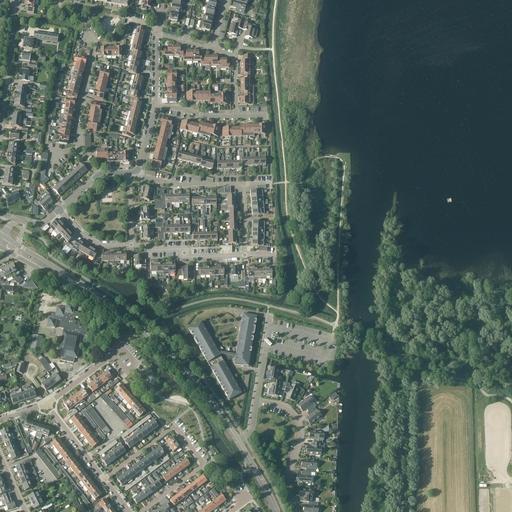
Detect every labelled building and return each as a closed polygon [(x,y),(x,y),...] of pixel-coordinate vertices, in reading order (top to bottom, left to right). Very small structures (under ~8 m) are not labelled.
[(34,14),(35,0),(25,0),(25,4),(29,5),(28,8),(27,8),(26,13),(34,14)] [(151,8),(152,2),(142,0),(140,10),(147,11),(148,8),(151,8)] [(216,6),(217,2),(215,1),(215,0),(209,0),(208,3),(205,2),(204,7),(206,7),(216,10),(217,7),(216,6)] [(244,14),(246,5),(234,2),(232,8),(236,9),(235,12),(244,14)] [(179,10),(180,7),(172,5),(171,9),(170,9),(169,12),(180,14),(181,10),(179,10)] [(216,13),(216,10),(206,7),(205,11),(206,12),(205,15),(213,17),(214,13),(216,13)] [(179,19),(180,14),(169,12),(169,16),(170,16),(169,20),(177,22),(178,18),(179,19)] [(212,21),(213,17),(205,15),(205,18),(203,17),(202,22),(213,24),(214,21),(212,21)] [(213,24),(202,22),(201,21),(199,29),(210,32),(211,27),(212,27),(213,24)] [(238,29),(242,30),(244,22),(238,21),(236,25),(231,24),(229,34),(232,35),(232,36),(236,37),(238,29)] [(256,38),(258,31),(255,30),(256,25),(244,22),(242,30),(246,30),(245,37),(253,39),(253,37),(256,38)] [(145,37),(146,32),(144,32),(145,29),(137,27),(135,35),(145,37)] [(35,32),(34,39),(57,42),(58,36),(58,35),(54,35),(35,32)] [(24,39),(23,48),(32,50),(33,48),(36,49),(37,40),(34,40),(24,39)] [(174,57),(174,47),(168,47),(168,49),(162,49),(162,57),(174,57)] [(183,57),(183,56),(183,51),(180,51),(180,47),(174,47),(174,57),(183,57)] [(97,58),(101,57),(106,57),(106,48),(100,48),(100,50),(98,50),(97,53),(97,58)] [(141,53),(131,51),(130,57),(132,57),(142,59),(143,53),(141,53)] [(192,62),(192,52),(186,52),(186,56),(183,56),(183,57),(183,62),(192,62)] [(202,62),(202,61),(202,56),(198,56),(198,52),(192,52),(192,62),(202,62)] [(33,63),(33,58),(30,57),(31,55),(22,54),(21,61),(33,63)] [(76,62),(85,65),(87,60),(83,59),(84,56),(78,54),(76,62)] [(240,68),(250,68),(250,55),(243,55),(243,62),(240,62),(240,68)] [(211,67),(211,57),(204,57),(204,61),(202,61),(202,62),(202,67),(211,67)] [(220,69),(220,61),(217,61),(217,57),(211,57),(211,67),(217,67),(217,69),(220,69)] [(230,69),(230,63),(227,63),(227,59),(220,59),(220,61),(220,69),(230,69)] [(83,74),(84,70),(75,67),(72,66),(71,71),(83,74)] [(250,77),(250,68),(240,68),(240,74),(243,74),(243,77),(250,77)] [(20,69),(19,76),(22,76),(22,81),(27,81),(30,82),(33,82),(34,78),(31,77),(29,77),(29,75),(30,75),(33,75),(34,73),(37,73),(37,71),(26,70),(20,69)] [(108,77),(110,71),(101,69),(100,75),(108,77)] [(81,79),(83,74),(71,71),(69,76),(81,79)] [(107,83),(108,77),(100,75),(98,81),(107,83)] [(80,84),(81,79),(69,76),(68,81),(71,82),(80,84)] [(250,86),(250,77),(243,77),(243,80),(238,80),(238,84),(239,84),(239,86),(250,86)] [(105,89),(107,83),(98,81),(96,87),(105,89)] [(77,94),(78,92),(79,89),(67,86),(67,89),(69,90),(69,92),(77,94)] [(243,93),(243,96),(253,96),(253,86),(250,86),(239,86),(239,90),(238,90),(238,93),(243,93)] [(17,92),(16,93),(26,95),(26,94),(27,93),(26,92),(27,88),(21,87),(18,87),(17,92)] [(104,95),(105,89),(96,87),(95,93),(104,95)] [(102,101),(104,95),(95,93),(93,99),(102,101)] [(253,105),(253,96),(243,96),(243,99),(238,99),(238,102),(239,102),(239,105),(253,105)] [(141,109),(143,104),(136,102),(137,99),(131,98),(130,101),(133,101),(132,107),(141,109)] [(15,100),(15,106),(24,107),(24,103),(25,104),(32,105),(33,102),(33,101),(25,100),(16,99),(15,100)] [(92,101),(90,109),(99,111),(100,107),(105,108),(106,104),(92,101)] [(90,109),(88,123),(97,124),(99,125),(102,111),(99,111),(90,109)] [(171,126),(173,119),(164,116),(162,124),(171,126)] [(187,132),(189,123),(182,121),(180,130),(187,132)] [(88,123),(87,130),(96,132),(97,124),(88,123)] [(203,136),(206,125),(200,123),(199,125),(197,134),(203,136)] [(171,133),(173,127),(171,126),(162,124),(160,131),(171,133)] [(210,137),(211,135),(213,126),(206,125),(203,136),(210,137)] [(259,135),(267,135),(267,125),(259,126),(259,135)] [(218,137),(220,128),(213,126),(211,135),(218,137)] [(136,130),(127,128),(123,127),(121,135),(123,136),(129,137),(131,138),(132,135),(135,135),(136,130)] [(222,137),(231,137),(230,128),(222,128),(222,137)] [(170,140),(171,133),(160,131),(158,137),(167,139),(170,140)] [(68,142),(69,137),(60,135),(59,140),(56,139),(55,143),(66,145),(67,141),(68,142)] [(166,156),(167,149),(165,149),(156,147),(154,153),(166,156)] [(164,162),(166,156),(154,153),(153,160),(162,162),(164,162)] [(201,165),(204,153),(202,153),(201,157),(197,156),(195,164),(200,165),(201,165)] [(206,168),(208,161),(204,160),(206,154),(204,153),(201,165),(200,165),(200,167),(206,168)] [(212,170),(215,160),(215,157),(213,157),(212,162),(208,161),(206,168),(212,170)] [(160,170),(162,162),(153,160),(151,167),(160,170)] [(81,176),(87,171),(81,164),(75,169),(81,176)] [(76,181),(81,176),(75,169),(70,174),(76,181)] [(70,186),(76,181),(70,174),(64,179),(70,186)] [(65,191),(70,186),(64,179),(59,184),(65,191)] [(59,196),(65,191),(59,184),(58,184),(57,183),(55,185),(56,186),(53,189),(59,196)] [(154,196),(155,193),(151,193),(152,189),(144,187),(142,193),(154,196)] [(4,189),(2,190),(6,197),(5,197),(8,203),(10,206),(16,203),(15,201),(20,199),(17,192),(9,196),(4,189)] [(49,206),(54,203),(48,197),(51,195),(47,190),(40,196),(43,199),(49,206)] [(154,199),(154,196),(142,193),(141,199),(149,201),(150,198),(154,199)] [(49,206),(43,199),(38,203),(36,200),(34,202),(38,206),(40,204),(45,210),(49,206)] [(56,229),(61,225),(57,220),(52,225),(56,229)] [(60,234),(65,229),(61,225),(56,229),(53,232),(57,236),(58,235),(60,234)] [(64,238),(69,233),(65,229),(60,234),(61,235),(64,238)] [(68,243),(73,238),(69,233),(64,238),(68,243)] [(78,251),(82,244),(77,241),(73,247),(71,245),(68,248),(64,253),(67,255),(71,250),(74,251),(75,249),(78,251)] [(64,253),(68,248),(71,245),(68,243),(66,246),(61,251),(64,253)] [(81,258),(87,247),(82,244),(78,251),(82,252),(79,257),(81,258)] [(88,257),(92,250),(87,247),(81,258),(83,259),(85,255),(88,257)] [(94,260),(98,253),(92,250),(88,257),(94,260)] [(126,265),(126,261),(126,254),(120,254),(120,261),(124,261),(124,265),(126,265),(126,271),(129,271),(129,265),(126,265)] [(142,260),(142,256),(135,256),(135,266),(141,266),(141,269),(146,268),(146,260),(142,260)] [(13,264),(7,267),(11,274),(16,272),(13,264)] [(6,267),(2,270),(5,277),(7,280),(9,278),(11,278),(12,277),(11,274),(7,267),(6,267)] [(238,272),(238,267),(231,267),(231,276),(238,276),(238,281),(242,280),(242,272),(238,272)] [(191,272),(191,268),(181,268),(181,270),(178,270),(177,276),(183,276),(183,280),(191,280),(191,278),(194,278),(194,272),(191,272)] [(18,278),(16,276),(13,279),(19,285),(23,280),(19,276),(18,278)] [(22,288),(35,289),(37,289),(31,281),(27,284),(26,283),(26,284),(22,288)] [(73,312),(75,306),(66,304),(65,308),(57,307),(55,315),(51,314),(50,318),(48,318),(46,327),(55,328),(57,320),(61,321),(59,328),(63,329),(58,355),(62,355),(61,361),(73,363),(74,358),(77,358),(81,335),(86,336),(87,328),(79,327),(80,322),(74,321),(75,317),(78,318),(79,313),(75,312),(73,312)] [(234,365),(248,367),(257,317),(242,314),(236,355),(221,353),(219,354),(220,355),(221,355),(235,357),(234,365)] [(242,394),(220,355),(219,354),(201,322),(189,329),(229,401),(242,394)] [(31,348),(30,349),(40,351),(41,346),(44,347),(45,343),(42,342),(42,341),(43,339),(43,337),(33,335),(33,337),(31,348)] [(46,370),(50,367),(49,365),(44,358),(43,358),(39,361),(46,370)] [(52,370),(55,368),(52,363),(49,365),(50,367),(46,370),(47,373),(52,369),(52,370)] [(22,374),(25,366),(18,364),(15,372),(22,374)] [(276,383),(277,380),(278,370),(270,369),(270,373),(268,373),(267,379),(271,380),(271,382),(276,383)] [(112,383),(110,380),(112,378),(107,372),(102,375),(107,382),(111,387),(119,382),(116,379),(112,383)] [(56,384),(61,380),(56,374),(51,378),(56,384)] [(102,385),(107,382),(102,375),(97,379),(102,385)] [(51,388),(56,384),(51,378),(46,381),(51,388)] [(97,389),(102,385),(97,379),(93,383),(97,389)] [(287,383),(281,382),(278,382),(278,381),(277,380),(276,383),(271,382),(270,384),(272,384),(271,389),(269,389),(268,395),(278,396),(279,389),(285,390),(287,383)] [(46,391),(51,388),(46,381),(41,385),(46,391)] [(93,392),(97,389),(93,383),(88,386),(93,392)] [(291,385),(287,383),(285,390),(284,393),(288,394),(286,398),(293,401),(299,388),(291,385)] [(119,395),(125,390),(121,385),(115,391),(119,395)] [(30,399),(36,397),(34,390),(28,392),(30,399)] [(83,400),(88,396),(83,390),(78,394),(83,400)] [(123,400),(129,394),(125,390),(119,395),(123,400)] [(25,401),(30,399),(28,392),(22,394),(25,401)] [(19,403),(25,401),(22,394),(16,395),(19,403)] [(78,403),(83,400),(78,394),(73,397),(78,403)] [(127,404),(133,399),(129,394),(123,400),(127,404)] [(13,405),(19,403),(16,395),(11,397),(13,405)] [(110,400),(107,396),(102,400),(106,404),(110,400)] [(73,407),(78,403),(73,397),(69,401),(73,407)] [(308,412),(314,408),(316,407),(313,403),(314,403),(309,397),(298,405),(303,412),(306,409),(308,412)] [(131,409),(137,403),(133,399),(127,404),(131,409)] [(68,411),(73,407),(69,401),(64,404),(68,411)] [(135,413),(141,408),(137,403),(131,409),(129,411),(131,413),(134,411),(135,413)] [(140,417),(145,412),(141,408),(135,413),(140,417)] [(316,411),(314,408),(308,412),(307,413),(309,416),(306,419),(310,425),(317,421),(318,422),(323,419),(317,410),(316,411)] [(70,418),(77,413),(75,410),(68,415),(70,418)] [(74,425),(81,420),(77,415),(71,420),(74,425)] [(78,430),(84,425),(81,420),(74,425),(78,430)] [(30,433),(31,431),(33,423),(27,421),(27,422),(26,421),(23,428),(28,430),(28,433),(30,433)] [(128,429),(133,425),(129,421),(124,425),(128,429)] [(153,431),(158,427),(153,421),(148,424),(153,431)] [(36,433),(39,425),(33,423),(31,431),(36,433)] [(148,434),(153,431),(148,424),(144,428),(148,434)] [(42,435),(44,427),(39,425),(36,433),(42,435)] [(81,434),(88,429),(84,425),(78,430),(81,434)] [(48,437),(50,429),(44,427),(42,435),(48,437)] [(144,438),(148,434),(144,428),(139,432),(144,438)] [(3,437),(3,438),(10,435),(8,429),(4,431),(3,429),(0,431),(1,432),(0,432),(2,435),(1,436),(2,437),(3,437)] [(85,439),(91,434),(88,429),(81,434),(85,439)] [(323,440),(324,432),(310,431),(309,439),(313,440),(313,443),(321,444),(323,444),(323,440)] [(139,441),(144,438),(139,432),(134,435),(139,441)] [(10,435),(3,438),(5,443),(12,440),(14,439),(12,434),(10,435)] [(89,443),(95,439),(91,434),(85,439),(89,443)] [(134,445),(139,441),(134,435),(130,439),(134,445)] [(164,451),(176,442),(172,438),(166,442),(168,445),(162,449),(164,451)] [(55,449),(62,444),(58,439),(51,444),(55,449)] [(92,448),(98,443),(95,439),(89,443),(92,448)] [(130,449),(134,445),(130,439),(125,442),(130,449)] [(8,449),(15,446),(12,440),(5,443),(8,449)] [(173,452),(180,447),(176,442),(164,451),(166,454),(172,450),(173,452)] [(324,444),(323,444),(321,444),(313,443),(312,443),(312,447),(307,447),(307,455),(315,455),(314,458),(321,458),(321,448),(324,448),(324,444)] [(59,453),(65,448),(62,444),(55,449),(59,453)] [(10,454),(17,451),(15,446),(8,449),(10,454)] [(121,456),(125,452),(121,446),(116,449),(121,456)] [(159,457),(164,454),(159,447),(155,451),(159,457)] [(62,458),(69,453),(65,448),(59,453),(62,458)] [(57,480),(61,477),(39,449),(35,453),(57,480)] [(116,459),(121,456),(116,449),(111,453),(116,459)] [(12,460),(19,457),(17,451),(10,454),(12,460)] [(155,461),(159,457),(155,451),(150,455),(155,461)] [(66,463),(72,458),(69,453),(62,458),(66,463)] [(111,463),(116,459),(111,453),(107,456),(111,463)] [(150,464),(155,461),(150,455),(145,458),(150,464)] [(107,466),(111,463),(107,456),(102,460),(107,466)] [(70,467),(76,462),(72,458),(66,463),(70,467)] [(145,468),(150,464),(145,458),(141,462),(145,468)] [(185,468),(190,465),(186,459),(181,463),(185,468)] [(302,460),(302,468),(306,469),(305,472),(311,473),(315,473),(316,461),(302,460)] [(73,472),(80,467),(76,462),(70,467),(73,472)] [(141,472),(145,468),(141,462),(136,465),(141,472)] [(180,472),(185,468),(181,463),(176,466),(180,472)] [(18,474),(25,471),(23,465),(16,468),(18,474)] [(136,475),(141,472),(136,465),(131,469),(136,475)] [(176,475),(180,472),(176,466),(172,470),(176,475)] [(77,477),(83,472),(80,467),(73,472),(77,477)] [(131,479),(136,475),(131,469),(126,472),(131,479)] [(171,479),(176,475),(172,470),(167,473),(171,479)] [(20,480),(28,477),(25,471),(18,474),(20,480)] [(81,481),(87,476),(83,472),(77,477),(81,481)] [(127,482),(131,479),(126,472),(122,476),(127,482)] [(297,476),(297,484),(310,485),(311,477),(311,473),(305,472),(302,472),(301,476),(297,476)] [(166,482),(171,479),(167,473),(162,477),(166,482)] [(84,486),(91,481),(87,476),(81,481),(84,486)] [(122,486),(127,482),(122,476),(117,480),(122,486)] [(155,483),(152,479),(149,476),(147,478),(150,481),(152,485),(156,490),(161,486),(157,481),(155,483)] [(202,485),(207,481),(203,476),(198,480),(202,485)] [(23,485),(30,482),(28,477),(20,480),(23,485)] [(198,480),(193,483),(197,488),(200,487),(201,488),(203,487),(202,485),(198,480)] [(88,491),(94,486),(91,481),(84,486),(88,491)] [(25,491),(32,488),(30,482),(23,485),(25,491)] [(152,493),(156,490),(152,485),(150,487),(147,483),(145,484),(146,486),(152,493)] [(193,483),(189,487),(193,492),(194,494),(196,492),(195,490),(197,488),(193,483)] [(91,496),(98,491),(94,486),(88,491),(91,496)] [(152,493),(146,486),(144,488),(145,490),(143,492),(147,497),(152,493)] [(188,495),(193,492),(189,487),(184,490),(188,495)] [(222,493),(218,496),(213,489),(211,491),(213,494),(215,498),(216,499),(217,499),(221,505),(226,501),(223,498),(225,497),(222,493)] [(184,490),(179,493),(183,499),(185,500),(187,499),(186,497),(188,495),(184,490)] [(300,490),(299,498),(301,498),(300,502),(308,502),(316,503),(316,499),(313,498),(314,491),(300,490)] [(95,500),(102,495),(98,491),(91,496),(95,500)] [(31,504),(41,499),(37,492),(28,497),(31,504)] [(142,501),(147,497),(143,492),(138,495),(142,501)] [(179,502),(183,499),(179,493),(175,497),(179,502)] [(137,504),(142,501),(138,495),(133,499),(137,504)] [(174,506),(179,502),(175,497),(170,501),(174,506)] [(216,499),(215,498),(213,499),(214,501),(212,503),(216,508),(221,505),(217,499),(216,499)] [(34,510),(44,505),(41,499),(31,504),(34,510)] [(105,499),(99,504),(103,508),(108,504),(105,499)] [(304,506),(303,511),(318,511),(318,507),(318,503),(316,503),(308,502),(308,506),(306,506),(304,506)] [(211,511),(216,508),(212,503),(207,506),(211,511)]
